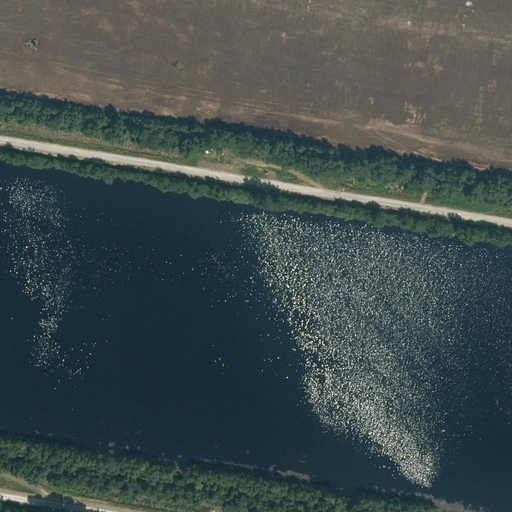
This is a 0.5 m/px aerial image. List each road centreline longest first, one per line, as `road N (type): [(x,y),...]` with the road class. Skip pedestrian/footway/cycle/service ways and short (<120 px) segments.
road 1 (track): [(511,218),(0,136)]
road 2 (track): [(0,488),(146,511)]
